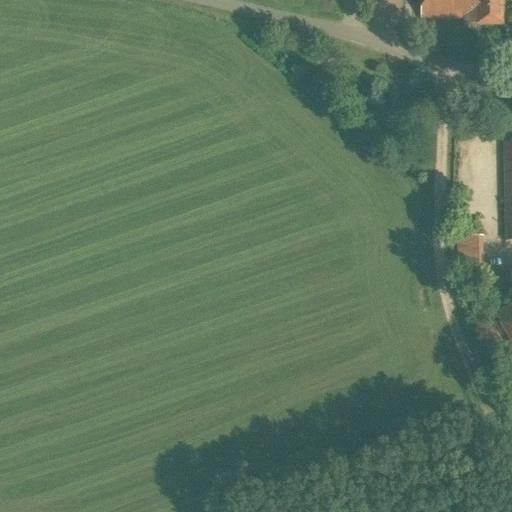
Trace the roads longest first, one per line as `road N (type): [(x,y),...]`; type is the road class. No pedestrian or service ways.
road 1 (track): [(441,67),(442,279),(511,455)]
road 2 (unclassified): [(511,69),(441,67),(341,30),(216,0)]
